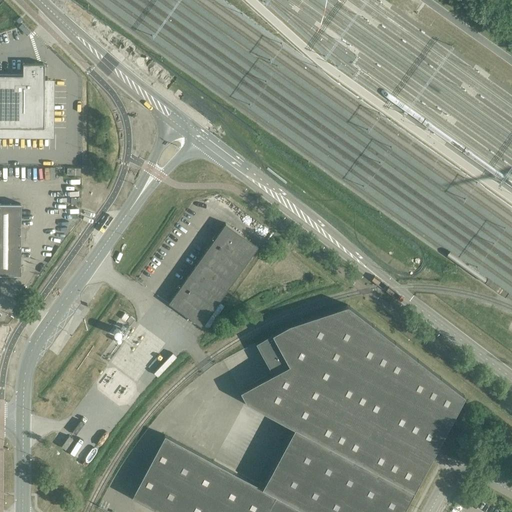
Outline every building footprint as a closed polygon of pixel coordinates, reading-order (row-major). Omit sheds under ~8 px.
[(0,127),(44,128),(45,63),(22,63),(22,74),(0,74),(0,127)] [(21,275),(21,204),(0,203),(0,274),(7,275),(15,275),(21,275)] [(201,326),(258,246),(225,223),(218,233),(176,292),(168,303),(194,321),(201,326)] [(437,447),(440,442),(452,419),(465,395),(433,371),(375,326),(347,304),(318,314),(289,324),(256,342),(256,343),(272,334),(289,363),(273,372),(240,390),(243,396),(246,401),(294,427),(289,436),(286,442),(282,449),(279,455),(275,462),(272,468),(268,475),(265,482),(262,486),(165,434),(131,496),(161,511),(402,511),(430,461),(431,459),(434,453),(437,447)] [(161,511),(140,500),(131,496),(128,503),(145,511),(161,511)]
